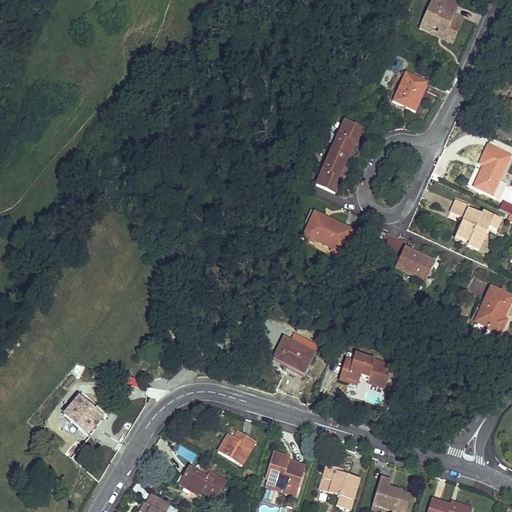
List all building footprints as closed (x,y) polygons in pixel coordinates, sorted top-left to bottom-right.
[(433,0),(421,27),(431,31),(434,26),(457,37),(464,20),(455,15),(459,5),(448,0),(438,0),(437,2),(433,0)] [(457,37),(434,26),(431,31),(454,42),(457,37)] [(393,103),(416,114),(430,85),(406,74),(393,103)] [(343,179),(340,178),(355,146),(357,147),(364,132),(345,124),(317,186),(336,195),(343,179)] [(476,188),(500,199),(506,185),(500,182),(511,157),(489,147),(481,166),(485,168),(476,188)] [(479,252),(490,230),(497,233),(502,223),(484,213),(482,217),(469,211),(470,208),(458,202),(452,213),(465,220),(456,237),(470,244),(469,246),(479,252)] [(333,251),(332,253),(343,257),(354,232),(315,214),(304,240),(314,244),(314,242),(333,251)] [(396,270),(427,284),(435,264),(405,250),(396,270)] [(511,290),(505,288),(502,295),(511,299),(511,290)] [(477,323),(502,334),(507,323),(504,321),(511,304),(511,299),(502,295),(492,290),(477,323)] [(274,362),(305,377),(315,356),(284,341),(274,362)] [(356,355),(348,352),(346,360),(353,362),(356,355)] [(385,375),(388,364),(356,355),(353,362),(346,360),(343,370),(350,373),(348,379),(360,382),(361,380),(362,376),(370,378),(369,382),(371,383),(385,388),(389,376),(385,375)] [(350,373),(343,370),(340,380),(359,385),(360,382),(348,379),(350,373)] [(87,436),(103,418),(80,398),(64,417),(87,436)] [(235,445),(240,435),(238,433),(234,440),(227,436),(225,440),(235,445)] [(217,454),(241,467),(255,443),(240,435),(235,445),(225,440),(217,454)] [(295,499),(305,467),(288,462),(289,459),(273,454),(265,481),(284,486),(281,494),(295,499)] [(180,485),(190,468),(187,466),(177,483),(180,485)] [(349,511),(359,481),(336,472),(337,470),(327,466),(319,491),(338,498),(335,507),(349,511)] [(216,500),(226,482),(211,474),(209,479),(190,468),(180,485),(196,494),(198,490),(201,492),(216,500)] [(398,511),(405,511),(410,496),(387,490),(390,482),(379,479),(370,511),(393,511),(394,511),(398,511)] [(166,511),(170,506),(153,496),(148,506),(150,507),(146,511),(166,511)] [(471,511),(472,510),(451,502),(450,505),(432,499),(427,511),(471,511)]
